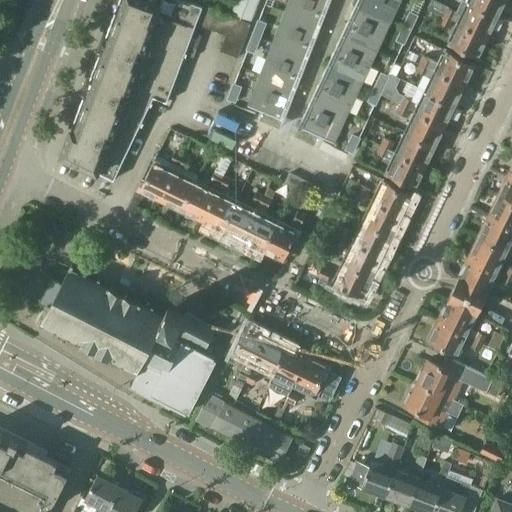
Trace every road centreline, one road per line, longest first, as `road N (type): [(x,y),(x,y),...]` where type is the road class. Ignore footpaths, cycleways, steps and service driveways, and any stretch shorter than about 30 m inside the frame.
road 1 (residential): [(381,349),(0,166)]
road 2 (tertiary): [(283,511),(0,366)]
road 3 (residential): [(418,270),(511,85)]
road 4 (residential): [(303,511),(381,349)]
road 5 (tertiary): [(0,146),(63,0)]
